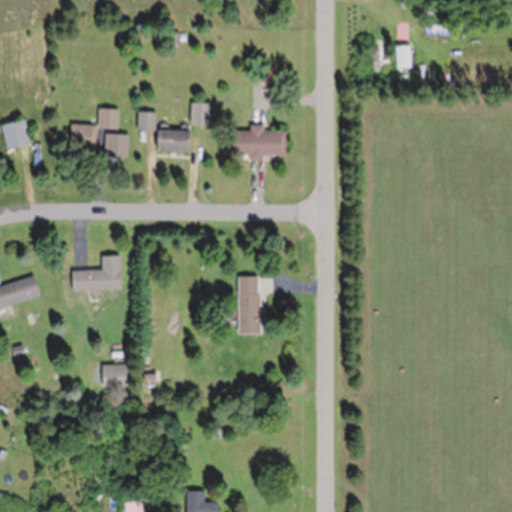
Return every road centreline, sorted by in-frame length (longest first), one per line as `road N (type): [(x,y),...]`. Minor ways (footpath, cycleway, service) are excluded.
road 1 (residential): [(330,511),(332,0)]
road 2 (residential): [(334,215),(0,218)]
